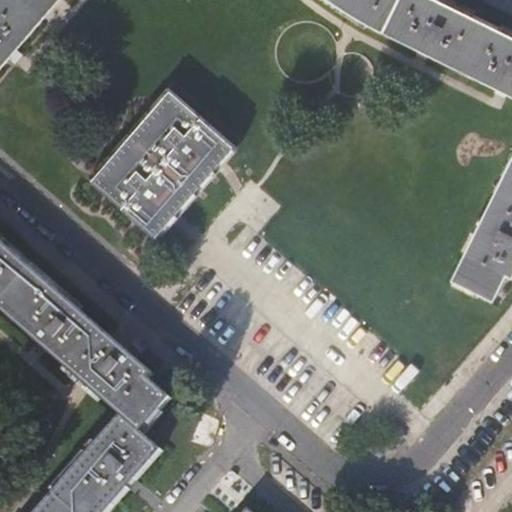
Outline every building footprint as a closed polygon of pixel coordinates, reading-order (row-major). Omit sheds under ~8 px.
[(0,0),(0,70),(60,0),(0,0)] [(372,22),(511,91),(511,33),(469,12),(445,0),(336,0),(343,4),(372,22)] [(173,91),(96,181),(156,234),(178,210),(222,158),(234,144),(173,91)] [(511,163),(456,278),(497,298),(509,272),(511,273),(511,163)] [(0,308),(124,416),(143,432),(173,399),(151,379),(154,374),(0,239),(0,308)] [(109,511),(163,451),(143,432),(124,416),(40,511),(109,511)]
